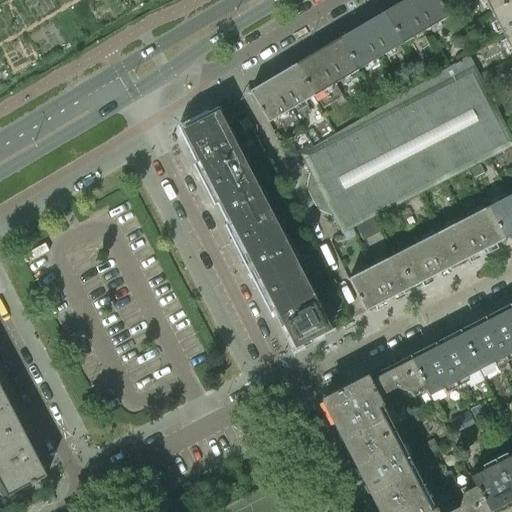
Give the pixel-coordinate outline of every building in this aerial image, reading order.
[(437,0),(405,0),(384,13),(402,44),(448,17),(437,0)] [(511,0),(483,0),(490,12),(511,0)] [(511,0),(490,12),(511,55),(511,0)] [(384,13),(339,39),(358,70),(402,44),(384,13)] [(339,39),(294,65),(313,96),(358,70),(339,39)] [(511,141),(467,56),(300,155),(310,173),(306,188),(317,209),(331,215),(341,234),(511,145),(511,141)] [(294,65),(249,92),(267,123),(313,96),(294,65)] [(245,168),(217,113),(182,131),(211,186),(245,168)] [(273,222),(245,168),(211,186),(238,240),(273,222)] [(511,194),(486,208),(503,240),(511,235),(511,194)] [(486,208),(440,232),(457,264),(503,240),(486,208)] [(273,222),(238,240),(266,294),(301,276),(273,222)] [(440,232),(394,255),(411,287),(457,264),(440,232)] [(394,255),(348,279),(364,312),(411,287),(394,255)] [(301,276),(266,294),(294,348),(328,330),(301,276)] [(511,314),(507,305),(482,318),(502,357),(511,351),(511,314)] [(482,318),(459,330),(479,369),(502,357),(482,318)] [(459,330),(434,343),(454,382),(479,369),(459,330)] [(409,356),(426,389),(429,395),(454,382),(434,343),(409,356)] [(409,356),(365,378),(375,398),(377,397),(394,388),(410,391),(414,389),(417,394),(426,389),(409,356)] [(365,378),(321,401),(335,428),(381,405),(377,397),(375,398),(365,378)] [(0,434),(18,425),(0,389),(0,434)] [(381,405),(335,428),(348,454),(394,431),(381,405)] [(454,433),(474,423),(468,410),(457,416),(457,414),(447,419),(454,433)] [(45,476),(18,425),(0,434),(0,496),(1,497),(5,495),(6,497),(45,476)] [(394,431),(348,454),(362,480),(407,457),(394,431)] [(422,444),(428,456),(438,451),(432,439),(422,444)] [(511,455),(495,464),(511,496),(511,455)] [(407,457),(362,480),(376,507),(421,483),(407,457)] [(470,477),(472,481),(488,511),(498,511),(511,505),(511,496),(495,464),(470,477)] [(458,507),(446,511),(488,511),(472,481),(463,486),(465,491),(460,493),(458,507)] [(421,483),(376,507),(378,511),(430,511),(435,510),(421,483)]
